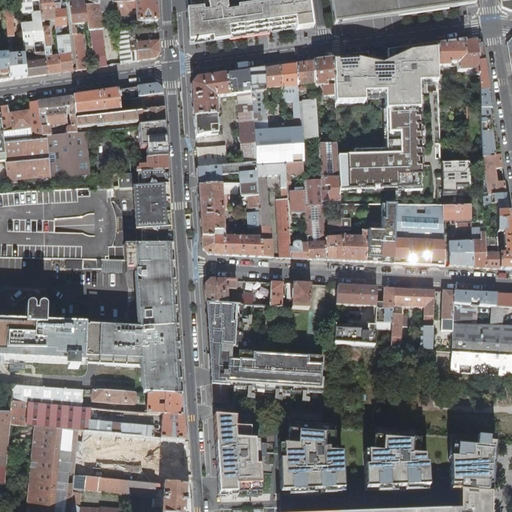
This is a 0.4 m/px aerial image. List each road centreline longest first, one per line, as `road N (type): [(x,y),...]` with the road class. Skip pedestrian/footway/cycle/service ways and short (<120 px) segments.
road 1 (residential): [(511,284),(190,270)]
road 2 (residential): [(190,270),(204,511)]
road 3 (residential): [(176,68),(190,270)]
road 4 (residential): [(0,93),(176,68)]
road 5 (residential): [(324,48),(492,25)]
road 6 (residential): [(176,68),(324,48)]
